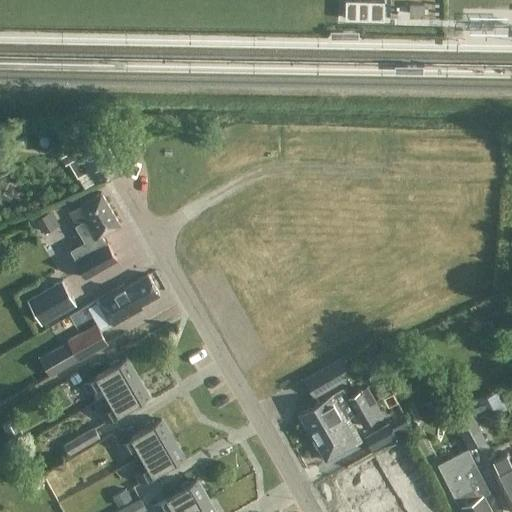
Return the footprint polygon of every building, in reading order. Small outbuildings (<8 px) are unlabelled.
[(384,0),(380,0),(344,0),(344,19),(383,20),(384,0)] [(424,3),(408,3),(408,14),(424,14),(424,3)] [(507,16),(469,16),(469,33),(507,34),(507,16)] [(125,127),(111,135),(126,160),(140,152),(125,127)] [(1,139),(4,150),(17,146),(13,135),(1,139)] [(87,170),(94,182),(118,168),(100,136),(65,155),(76,176),(87,170)] [(74,261),(84,278),(116,259),(107,243),(105,244),(100,234),(118,224),(101,193),(68,211),(76,225),(76,226),(85,242),(71,250),(76,260),(74,261)] [(36,219),(44,233),(54,226),(46,213),(36,219)] [(141,307),(139,304),(158,293),(147,274),(124,287),(122,283),(96,298),(110,324),(141,307)] [(40,323),(74,303),(61,280),(27,299),(40,323)] [(490,338),(509,330),(505,321),(494,326),(490,317),(482,321),(490,338)] [(67,340),(78,359),(107,343),(95,323),(67,339),(67,340)] [(50,376),(78,359),(67,340),(39,356),(50,376)] [(101,383),(107,394),(137,377),(126,358),(82,383),(87,392),(101,383)] [(340,358),(306,378),(314,393),(339,379),(336,374),(346,368),(340,358)] [(137,377),(107,394),(113,404),(99,413),(104,422),(148,397),(137,377)] [(354,412),(375,400),(366,386),(348,396),(343,389),(299,414),(311,436),(346,417),(354,412)] [(445,394),(429,403),(437,417),(453,409),(445,394)] [(383,414),(375,400),(354,412),(362,426),(383,414)] [(359,440),(346,417),(311,436),(325,460),(359,440)] [(142,455),(172,438),(161,419),(117,444),(121,452),(136,444),(142,455)] [(371,450),(393,438),(385,425),(363,437),(371,450)] [(62,444),(68,455),(99,436),(93,426),(62,444)] [(183,457),(172,438),(142,455),(148,465),(134,474),(139,482),(183,457)] [(492,457),(483,439),(470,446),(479,464),(492,457)] [(490,491),(467,448),(436,464),(458,506),(461,505),(465,511),(489,511),(481,496),(490,491)] [(511,511),(511,454),(509,456),(507,452),(492,459),(495,463),(488,467),(511,511)] [(402,466),(406,474),(419,468),(414,459),(402,466)] [(386,486),(373,462),(338,483),(351,506),(386,486)] [(423,476),(419,468),(406,474),(411,483),(423,476)] [(158,511),(171,505),(175,511),(183,511),(207,499),(196,480),(153,504),(157,511),(158,511)] [(111,494),(117,504),(131,496),(125,486),(111,494)] [(392,511),(399,508),(386,486),(351,506),(354,511),(392,511)] [(137,511),(145,508),(139,497),(111,511),(137,511)] [(213,511),(207,499),(183,511),(213,511)]
